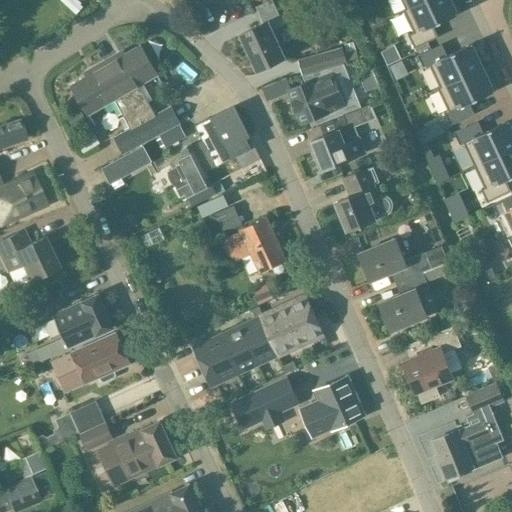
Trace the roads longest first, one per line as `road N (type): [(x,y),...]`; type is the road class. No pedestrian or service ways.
road 1 (residential): [(432,511),(254,103),(188,35),(131,0)]
road 2 (residential): [(228,511),(25,64)]
road 3 (unclassified): [(25,64),(131,0)]
